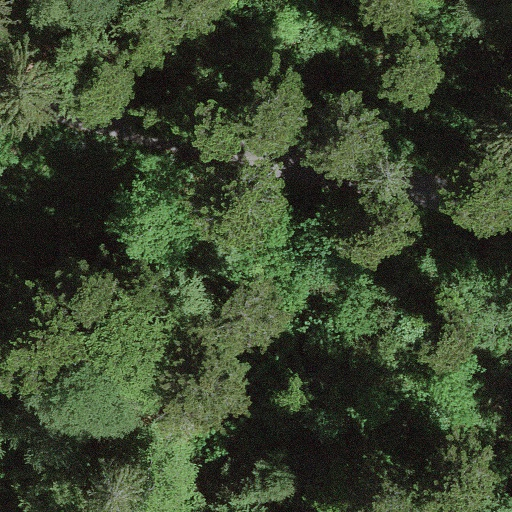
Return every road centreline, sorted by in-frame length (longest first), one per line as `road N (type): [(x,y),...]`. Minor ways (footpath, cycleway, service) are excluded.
road 1 (track): [(0,86),(435,195)]
road 2 (track): [(125,511),(246,410),(435,195)]
